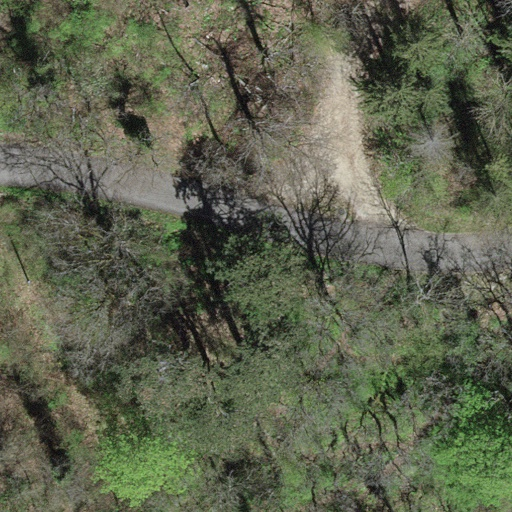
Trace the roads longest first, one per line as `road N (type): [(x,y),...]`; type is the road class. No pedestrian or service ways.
road 1 (residential): [(511,243),(451,251),(352,237),(151,187),(0,164)]
road 2 (track): [(407,0),(357,54),(342,92),(334,137),(352,237)]
